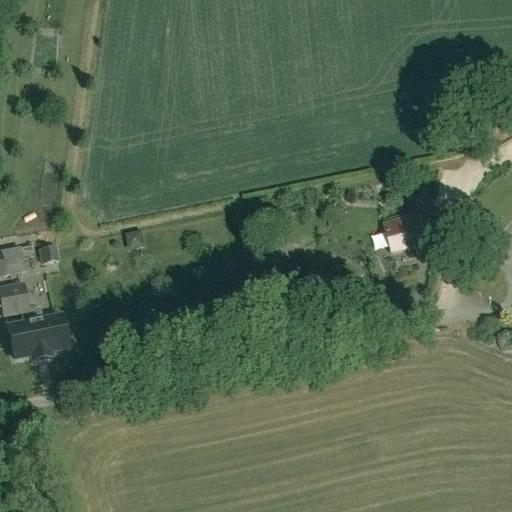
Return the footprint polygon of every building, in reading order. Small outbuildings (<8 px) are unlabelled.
[(457,126),(479,128),(481,106),(459,104),(457,126)] [(384,228),(392,254),(421,246),(420,243),(435,239),(429,218),(414,222),(413,220),(384,228)] [(0,278),(25,273),(22,258),(20,250),(0,254),(0,253),(0,278)] [(42,267),(58,264),(55,250),(39,253),(42,267)] [(67,350),(61,319),(42,322),(40,310),(34,311),(33,306),(28,307),(23,286),(0,290),(0,303),(3,318),(21,315),(23,326),(8,329),(14,360),(32,357),(34,362),(50,359),(49,353),(67,350)]
